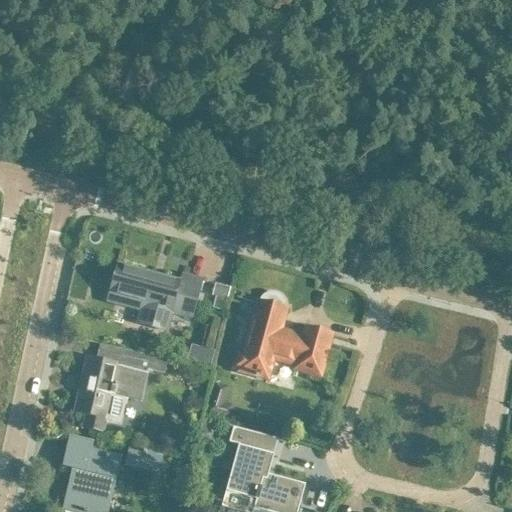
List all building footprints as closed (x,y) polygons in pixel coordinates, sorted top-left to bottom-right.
[(117,265),(109,295),(143,304),(138,324),(167,331),(172,312),(191,317),(194,305),(201,280),(183,275),(181,280),(179,279),(178,281),(117,265)] [(231,289),(215,285),(212,297),(228,301),(231,289)] [(286,311),(284,310),(285,308),(285,306),(284,304),(284,302),(283,300),(282,299),(280,297),(279,296),(277,295),(275,294),(273,294),(271,294),(269,294),(267,294),(265,295),(263,297),(262,298),(261,300),(260,301),(259,303),(257,303),(243,356),(238,355),(234,368),(239,370),(238,372),(266,380),(271,360),(295,366),(294,370),(320,377),(331,336),(305,329),(303,337),(277,330),(279,323),(282,324),(286,311)] [(87,359),(75,413),(86,416),(83,429),(101,433),(104,422),(121,425),(127,396),(139,399),(145,373),(147,374),(149,369),(164,373),(167,361),(100,346),(96,361),(87,359)] [(229,419),(233,406),(225,404),(229,387),(212,383),(205,413),(229,419)] [(177,435),(173,449),(188,453),(192,439),(177,435)] [(115,479),(119,461),(89,454),(92,444),(70,439),(64,466),(76,469),(74,480),(71,479),(64,509),(76,511),(102,511),(110,477),(115,479)] [(129,446),(124,466),(158,474),(163,455),(129,446)] [(268,475),(273,456),(238,446),(226,491),(256,500),(254,509),(263,511),(296,511),(304,485),(268,475)]
